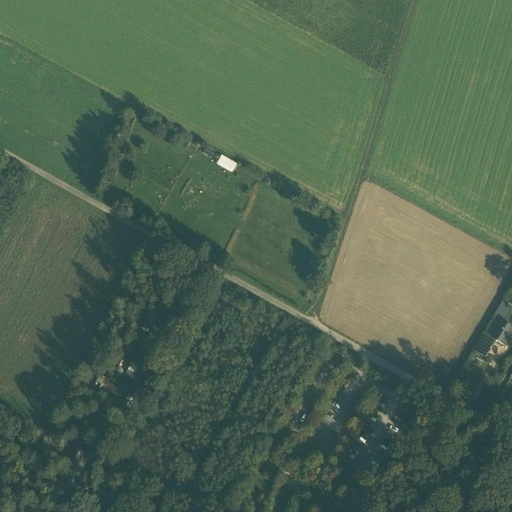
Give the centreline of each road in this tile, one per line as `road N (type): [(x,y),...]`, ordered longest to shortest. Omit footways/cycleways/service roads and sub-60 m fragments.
road 1 (residential): [(511,434),(0,150)]
road 2 (track): [(315,325),(414,0)]
